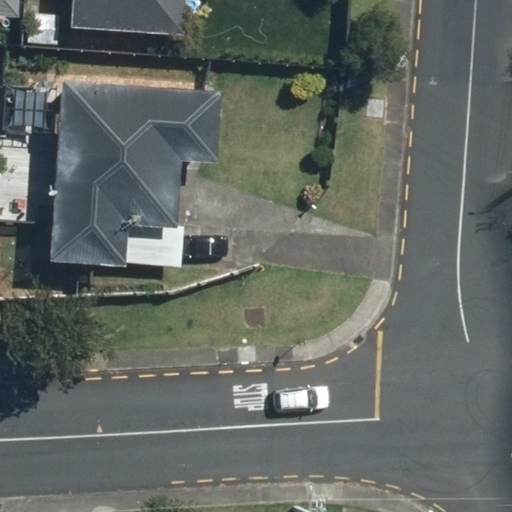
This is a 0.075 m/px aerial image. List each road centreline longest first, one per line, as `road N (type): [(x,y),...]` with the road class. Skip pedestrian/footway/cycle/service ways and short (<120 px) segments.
road 1 (tertiary): [(0,439),(500,412)]
road 2 (residential): [(479,0),(462,246),(465,317),(500,412)]
